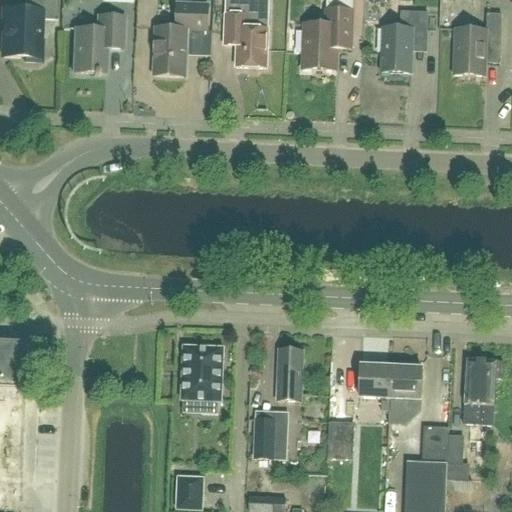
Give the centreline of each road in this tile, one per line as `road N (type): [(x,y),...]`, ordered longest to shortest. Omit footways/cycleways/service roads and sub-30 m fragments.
road 1 (unclassified): [(511,166),(113,147),(66,165),(7,213)]
road 2 (tertiary): [(511,307),(77,283)]
road 3 (unclassified): [(67,511),(77,283)]
